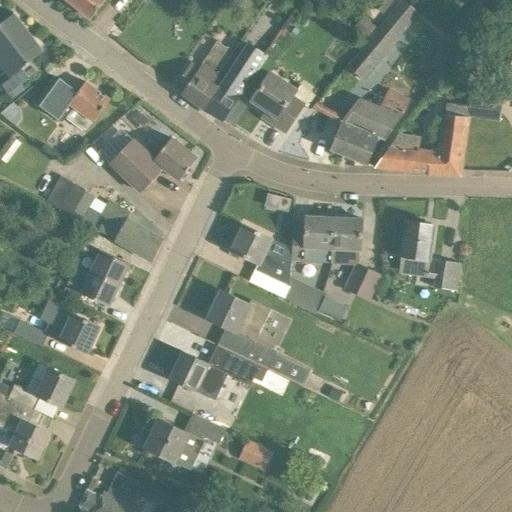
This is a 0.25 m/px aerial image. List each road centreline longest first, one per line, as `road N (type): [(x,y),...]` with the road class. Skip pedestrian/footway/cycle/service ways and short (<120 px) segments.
road 1 (residential): [(50,511),(231,150)]
road 2 (unclassified): [(511,188),(321,183),(231,150)]
road 3 (residential): [(231,150),(34,0)]
